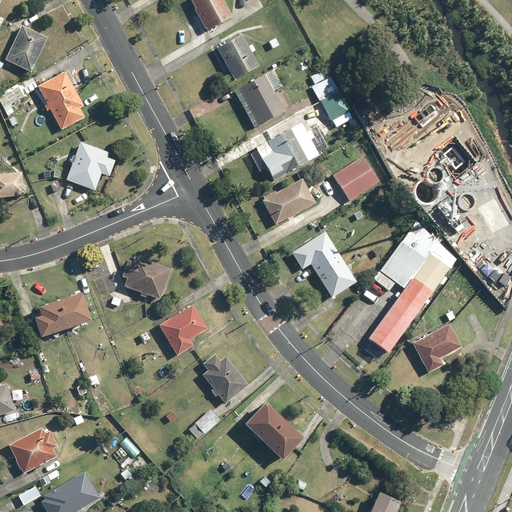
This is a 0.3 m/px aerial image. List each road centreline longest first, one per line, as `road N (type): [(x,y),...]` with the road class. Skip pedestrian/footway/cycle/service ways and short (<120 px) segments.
road 1 (tertiary): [(478,471),(424,454),(308,362),(262,305),(196,189)]
road 2 (tertiary): [(196,189),(92,0)]
road 3 (residential): [(196,189),(0,260)]
